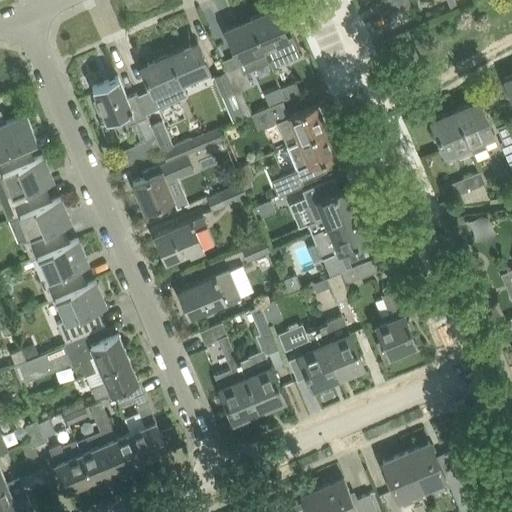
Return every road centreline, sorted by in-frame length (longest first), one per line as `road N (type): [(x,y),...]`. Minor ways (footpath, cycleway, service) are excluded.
road 1 (unclassified): [(219,475),(20,16)]
road 2 (residential): [(480,367),(329,0)]
road 3 (residential): [(219,475),(480,367)]
